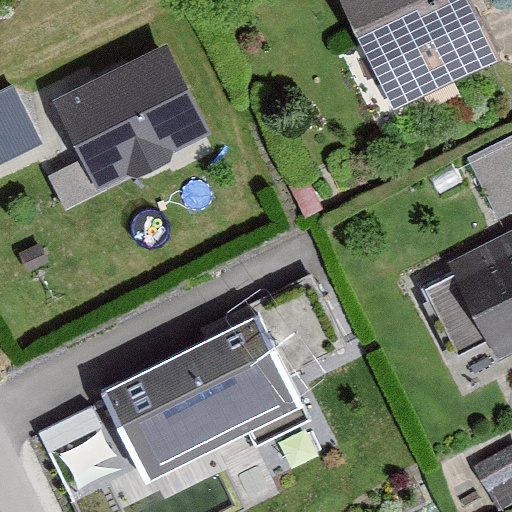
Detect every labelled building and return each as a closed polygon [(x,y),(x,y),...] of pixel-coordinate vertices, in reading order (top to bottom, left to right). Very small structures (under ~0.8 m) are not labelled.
[(474,0),(339,0),(389,109),(501,58),(474,0)] [(169,44),(50,99),(80,162),(51,175),(67,208),(214,140),(169,44)] [(13,86),(0,92),(0,164),(42,143),(13,86)] [(511,127),(471,146),(497,203),(511,196),(511,127)] [(511,238),(421,277),(453,351),(490,335),(497,351),(511,344),(511,238)] [(318,278),(257,306),(286,368),(347,340),(318,278)] [(257,306),(83,385),(128,484),(303,405),(286,368),(257,306)]
